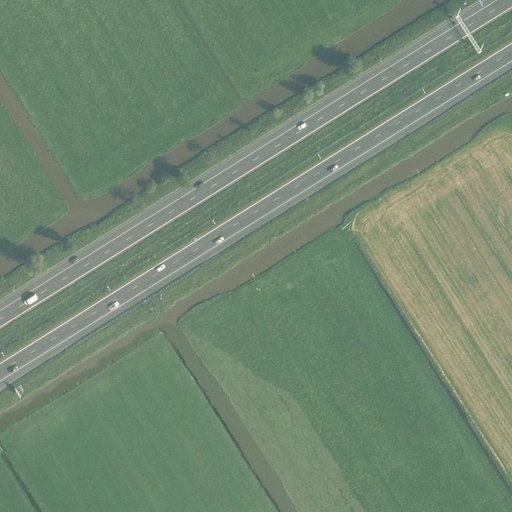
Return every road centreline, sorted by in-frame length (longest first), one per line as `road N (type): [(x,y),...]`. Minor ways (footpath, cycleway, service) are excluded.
road 1 (motorway): [(0,376),(511,56)]
road 2 (motorway): [(509,0),(0,318)]
